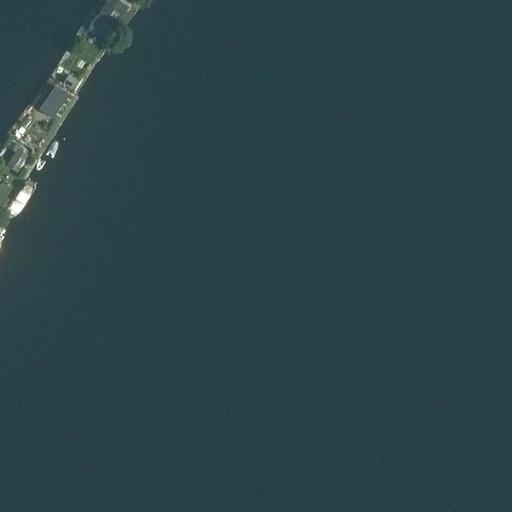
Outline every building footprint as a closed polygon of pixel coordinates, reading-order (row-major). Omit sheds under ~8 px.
[(116,0),(106,0),(98,12),(116,24),(127,7),(116,0)] [(94,18),(86,29),(102,41),(110,29),(94,18)] [(67,76),(61,85),(70,91),(76,81),(67,76)] [(51,86),(39,105),(53,115),(65,96),(51,86)] [(10,140),(6,146),(14,151),(18,145),(10,140)] [(14,151),(7,162),(18,169),(29,152),(18,145),(14,151)]
